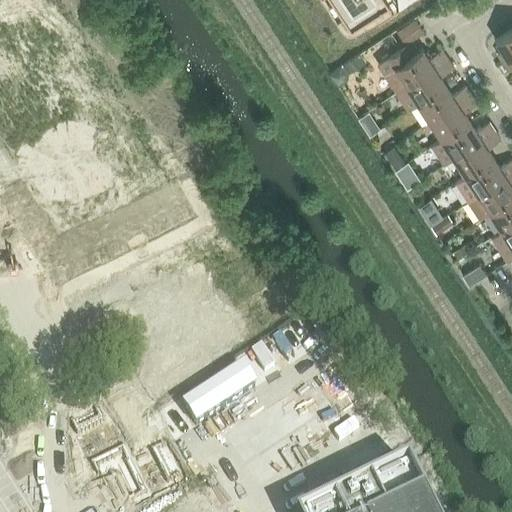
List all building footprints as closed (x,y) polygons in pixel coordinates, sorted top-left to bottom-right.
[(336,0),(350,20),(372,5),(377,12),(392,2),(390,0),(336,0)] [(497,52),(503,61),(511,55),(511,27),(495,39),(502,48),(497,52)] [(0,30),(0,131),(40,112),(27,86),(31,85),(5,31),(1,33),(0,30)] [(407,43),(378,62),(396,91),(448,57),(442,48),(428,57),(422,47),(413,53),(407,43)] [(511,55),(503,61),(509,70),(511,68),(511,55)] [(408,109),(418,102),(446,84),(440,75),(454,66),(448,57),(396,91),(408,109)] [(334,70),(331,72),(337,82),(347,76),(346,73),(341,66),(338,67),(334,70)] [(126,98),(91,116),(107,149),(117,170),(133,203),(178,181),(205,168),(184,124),(163,81),(126,98)] [(418,102),(430,120),(471,93),(465,84),(452,93),(446,84),(418,102)] [(430,120),(442,138),(470,120),(464,111),(477,102),(471,93),(430,120)] [(444,163),(454,157),(495,129),(489,120),(476,129),(470,120),(442,138),(432,145),(444,163)] [(454,157),(466,175),(494,157),(487,147),(501,138),(495,129),(454,157)] [(401,156),(392,161),(396,168),(405,162),(401,156)] [(478,193),(511,170),(511,157),(500,166),(494,157),(466,175),(478,193)] [(511,170),(478,193),(468,200),(479,218),(490,211),(511,196),(511,184),(511,183),(511,170)] [(511,222),(511,196),(490,211),(501,229),(511,222)] [(437,210),(427,217),(431,224),(441,217),(437,210)] [(448,213),(431,224),(437,234),(454,223),(448,213)] [(511,222),(501,229),(491,236),(507,260),(511,256),(511,222)] [(151,267),(126,280),(160,350),(185,338),(187,341),(241,315),(239,312),(265,299),(231,229),(205,241),(203,238),(150,264),(151,267)] [(465,243),(453,251),(458,259),(470,251),(465,243)] [(480,263),(462,275),(469,285),(485,275),(487,274),(480,263)] [(430,511),(423,497),(408,466),(314,511),(430,511)]
